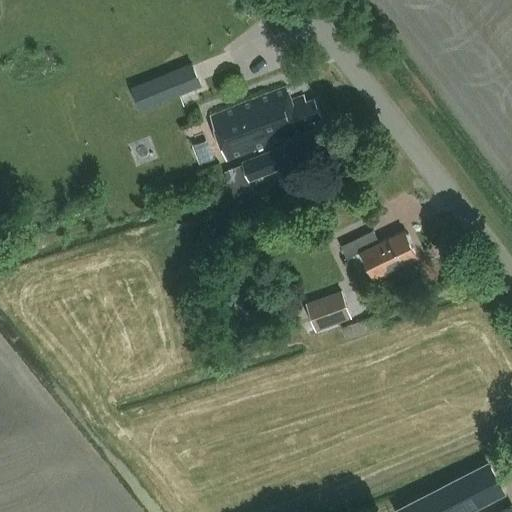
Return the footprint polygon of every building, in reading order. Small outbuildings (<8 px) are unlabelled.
[(139,111),(201,87),(192,63),(130,88),(139,111)] [(322,116),(315,98),(307,101),(304,95),(291,100),(286,86),(209,116),(226,160),(316,125),(314,119),(322,116)] [(193,141),(200,161),(214,156),(207,136),(193,141)] [(286,145),(242,162),(249,180),(293,163),(286,145)] [(404,230),(379,242),(373,230),(371,231),(341,246),(347,258),(361,251),(374,277),(417,257),(410,242),(411,239),(408,234),(406,233),(404,230)] [(341,291),(307,304),(316,327),(349,314),(341,291)] [(238,319),(225,293),(214,298),(227,326),(221,329),(227,341),(246,332),(240,319),(238,319)] [(399,511),(475,511),(506,496),(489,463),(398,510),(399,511)] [(511,511),(511,504),(511,503),(495,511),(511,511)]
